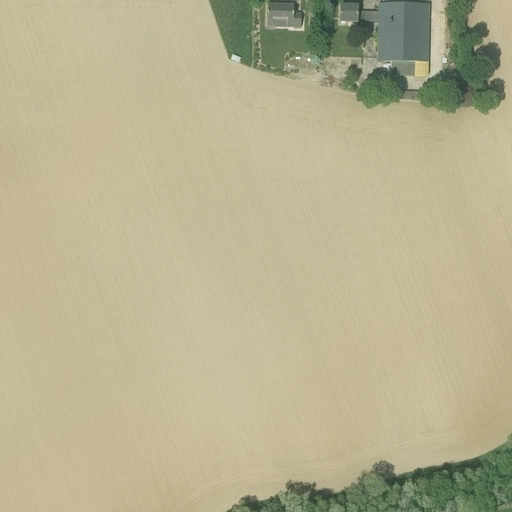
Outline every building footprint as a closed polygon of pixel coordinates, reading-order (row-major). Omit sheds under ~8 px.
[(300,29),(300,15),(293,15),(293,6),(268,5),(267,22),(267,28),(300,29)] [(427,63),(428,5),(379,5),(378,13),(379,23),(378,63),(427,63)] [(357,23),(379,23),(378,13),(357,13),(357,7),(340,7),(340,24),(357,24),(357,23)] [(230,61),(239,64),(241,59),(232,55),(230,61)] [(420,101),(420,93),(398,92),(398,101),(420,101)]
